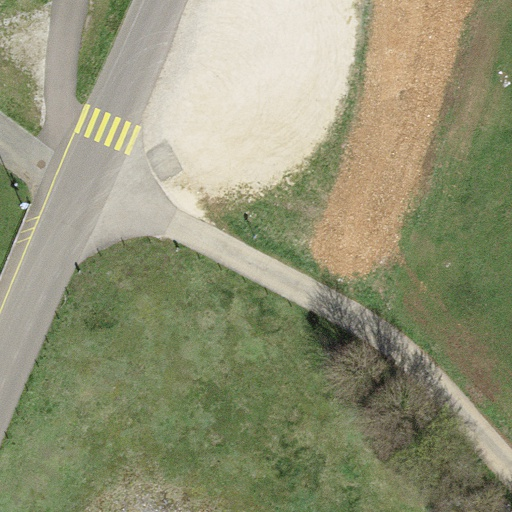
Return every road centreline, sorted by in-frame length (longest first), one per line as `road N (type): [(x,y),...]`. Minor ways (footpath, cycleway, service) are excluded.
road 1 (track): [(511,470),(403,367),(305,298),(79,184)]
road 2 (residential): [(0,378),(163,0)]
